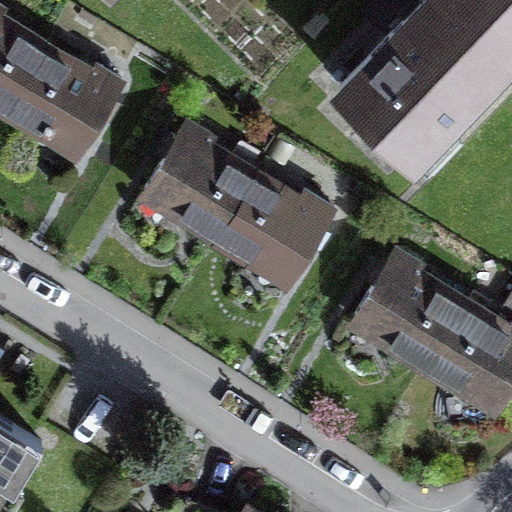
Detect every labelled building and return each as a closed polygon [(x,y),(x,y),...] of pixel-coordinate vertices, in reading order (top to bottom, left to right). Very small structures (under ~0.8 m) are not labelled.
[(0,0),(0,99),(79,148),(99,114),(122,77),(95,60),(90,68),(0,13),(0,12),(6,3),(0,0)] [(511,0),(418,0),(409,9),(339,79),(409,150),(511,46),(511,0)] [(305,241),(326,209),(187,121),(166,155),(147,186),(286,273),(305,241)] [(511,378),(511,322),(392,251),(373,283),(354,316),(498,401),(511,378)] [(0,511),(44,439),(0,412),(0,511)]
